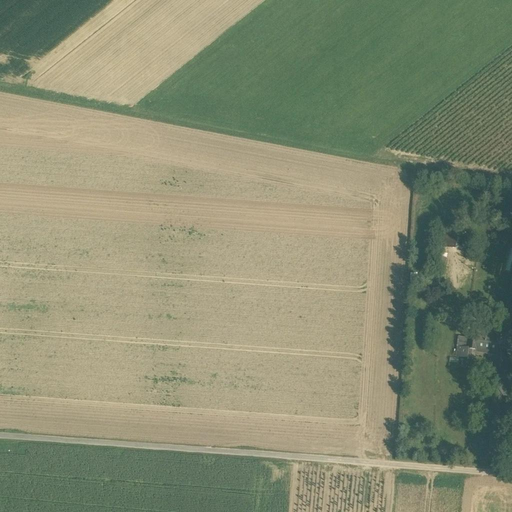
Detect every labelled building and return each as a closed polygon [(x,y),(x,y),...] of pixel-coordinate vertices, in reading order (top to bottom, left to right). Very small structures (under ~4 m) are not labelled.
[(470,235),(448,233),(446,249),(468,252),(470,235)] [(429,272),(429,279),(443,280),(443,272),(429,272)] [(486,334),(485,342),(479,341),(478,351),(496,353),(498,344),(499,335),(495,335),(494,335),(486,334)] [(461,337),(459,347),(467,348),(468,339),(461,337)] [(479,340),(468,339),(467,348),(467,349),(472,350),(478,351),(479,341),(479,340)] [(498,354),(504,354),(505,345),(498,344),(496,353),(498,354)] [(467,348),(459,347),(458,356),(464,357),(463,362),(470,364),(472,350),(467,349),(467,348)] [(504,354),(498,354),(497,368),(505,369),(506,355),(504,354)]
